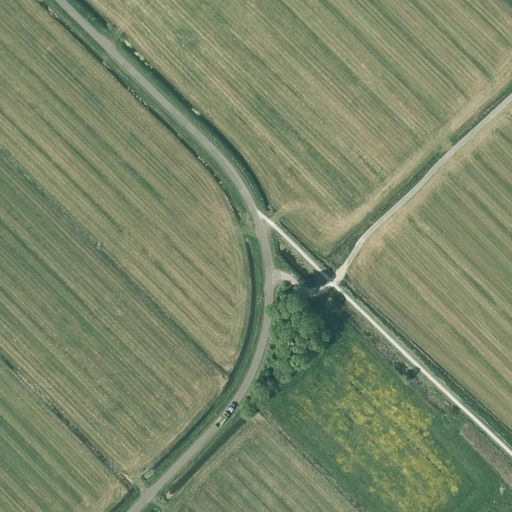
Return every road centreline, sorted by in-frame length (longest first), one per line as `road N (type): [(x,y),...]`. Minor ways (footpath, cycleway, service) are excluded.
road 1 (unclassified): [(133,511),(243,392),(268,324),(270,273),(253,210),(231,172),(58,0)]
road 2 (track): [(270,273),(310,295),(321,291),(363,237),(511,97)]
